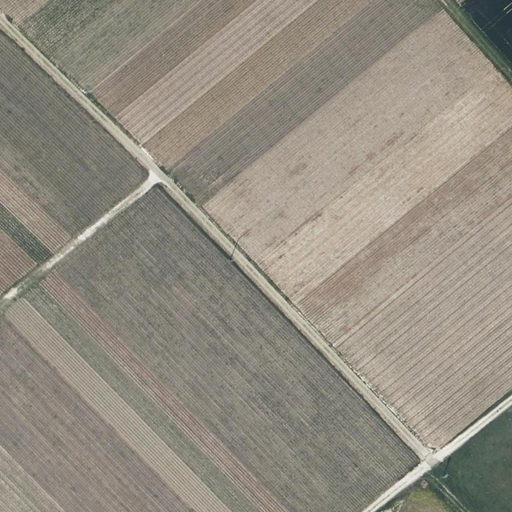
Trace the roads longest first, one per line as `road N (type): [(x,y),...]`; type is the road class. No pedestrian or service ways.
road 1 (track): [(426,457),(156,172),(0,299)]
road 2 (track): [(156,172),(0,17)]
road 3 (track): [(511,392),(360,511)]
